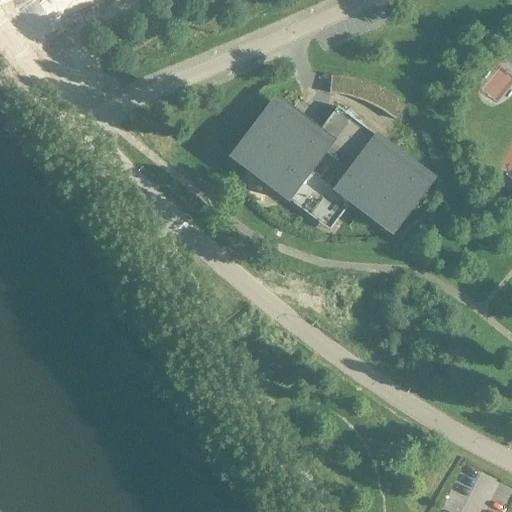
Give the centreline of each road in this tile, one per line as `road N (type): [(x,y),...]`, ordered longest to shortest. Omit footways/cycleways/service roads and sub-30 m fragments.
road 1 (residential): [(511,464),(465,444),(270,314),(88,127)]
road 2 (residential): [(88,127),(116,105),(363,0)]
road 3 (unclassified): [(88,127),(0,12)]
